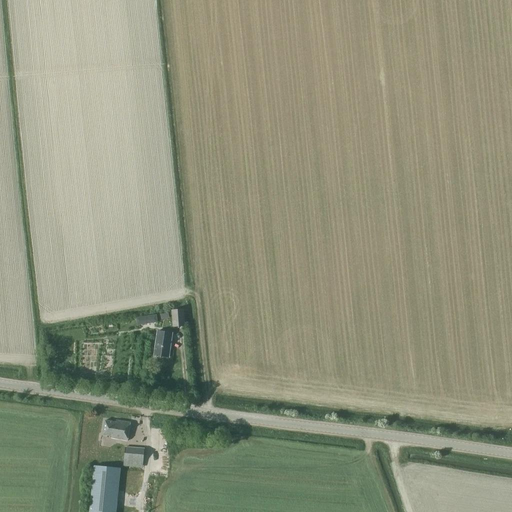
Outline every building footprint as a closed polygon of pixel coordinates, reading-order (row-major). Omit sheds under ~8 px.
[(172,327),(185,326),(183,309),(171,310),(172,327)] [(168,358),(171,333),(157,331),(154,356),(168,358)] [(130,423),(116,420),(116,422),(105,420),(102,435),(111,436),(111,438),(127,441),(130,423)] [(143,462),(144,449),(125,448),(124,460),(120,492),(140,494),(143,462)] [(115,511),(120,469),(94,466),(89,511),(115,511)]
